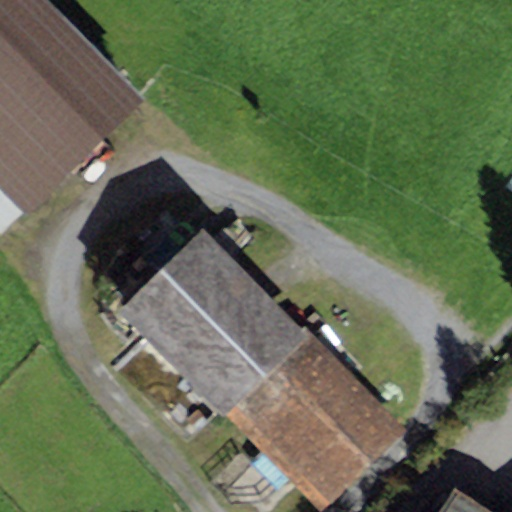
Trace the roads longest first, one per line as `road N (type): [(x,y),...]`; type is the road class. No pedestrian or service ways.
road 1 (track): [(207,511),(94,381),(71,329),(65,281),(78,234),(108,194),(151,176),(198,174),(270,209),(417,305),(471,359)]
road 2 (track): [(471,359),(413,439),(343,511)]
